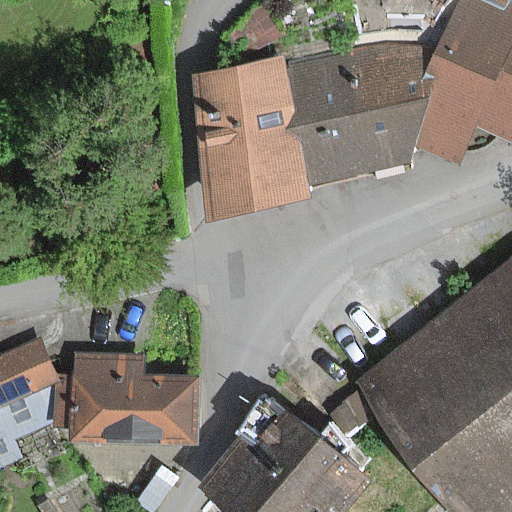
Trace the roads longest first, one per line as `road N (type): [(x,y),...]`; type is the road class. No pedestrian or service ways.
road 1 (residential): [(218,261),(511,169)]
road 2 (residential): [(218,261),(199,187),(186,45),(216,0)]
road 3 (residential): [(178,511),(209,463),(238,387),(218,261)]
road 4 (residential): [(0,297),(218,261)]
